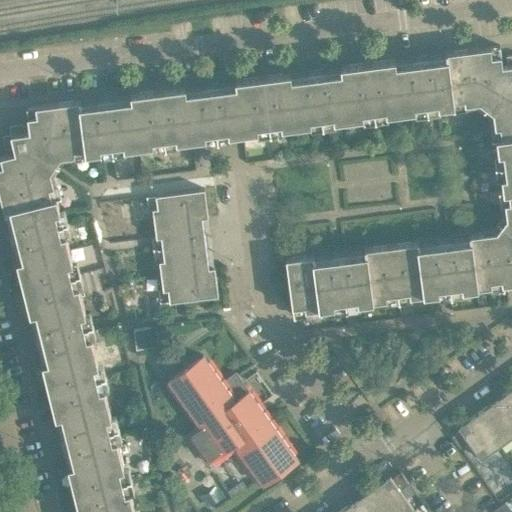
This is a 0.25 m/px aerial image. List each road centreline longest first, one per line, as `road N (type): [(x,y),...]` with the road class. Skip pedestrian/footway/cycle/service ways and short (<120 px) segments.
road 1 (residential): [(0,73),(511,2)]
road 2 (residential): [(367,455),(255,297)]
road 3 (residential): [(367,455),(511,354)]
